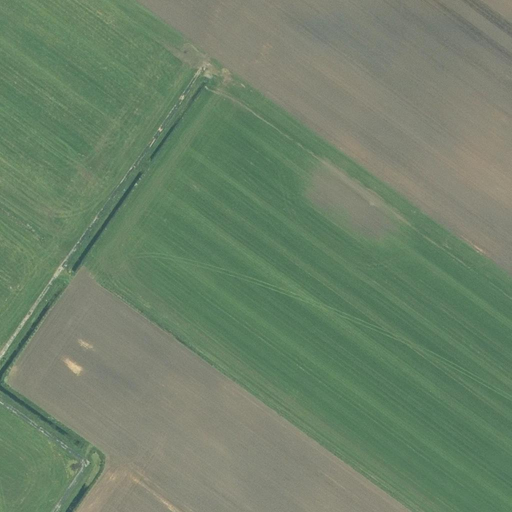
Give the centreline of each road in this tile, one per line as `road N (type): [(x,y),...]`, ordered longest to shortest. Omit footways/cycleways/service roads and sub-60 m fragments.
road 1 (track): [(205,63),(0,358)]
road 2 (track): [(0,399),(85,466),(55,511)]
